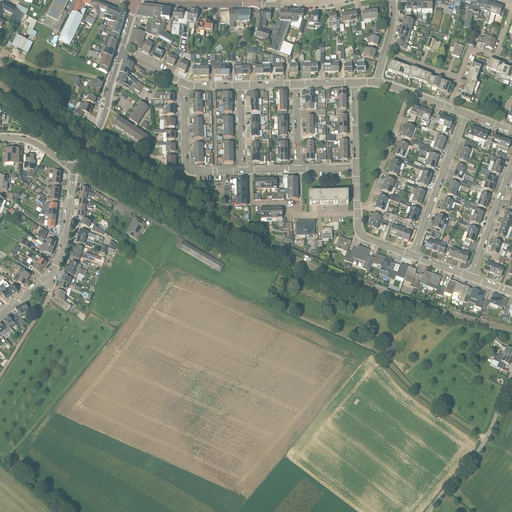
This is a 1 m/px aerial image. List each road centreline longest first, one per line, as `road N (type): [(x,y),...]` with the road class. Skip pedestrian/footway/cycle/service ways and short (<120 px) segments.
road 1 (unclassified): [(426,511),(484,441),(511,371)]
road 2 (residential): [(411,254),(465,113)]
road 3 (residential): [(357,213),(295,213),(282,202),(252,201),(250,170)]
road 4 (track): [(485,438),(413,390),(379,352)]
road 5 (residential): [(357,205),(368,201),(409,91)]
